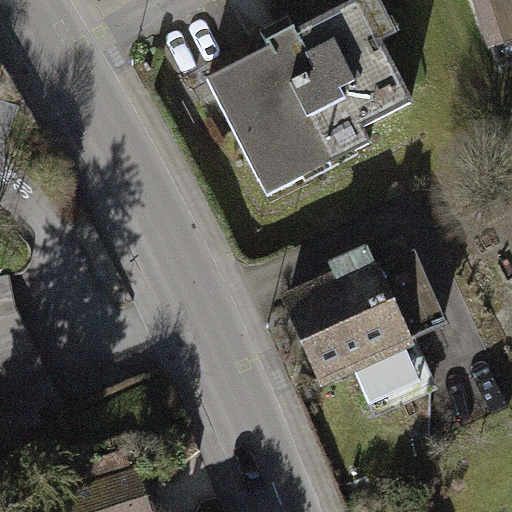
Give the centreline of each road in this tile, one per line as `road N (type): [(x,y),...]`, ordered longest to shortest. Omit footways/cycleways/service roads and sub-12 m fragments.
road 1 (tertiary): [(215,334),(68,59)]
road 2 (residential): [(215,334),(142,351),(93,332),(37,214),(0,182)]
road 3 (tertiary): [(284,511),(215,334)]
